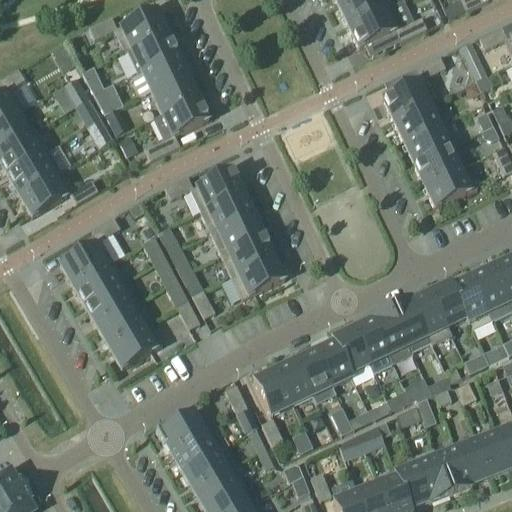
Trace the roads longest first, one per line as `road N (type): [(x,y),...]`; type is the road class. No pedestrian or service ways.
road 1 (residential): [(199,0),(345,309)]
road 2 (residential): [(412,277),(279,0)]
road 3 (residential): [(103,439),(345,309)]
road 4 (residential): [(103,439),(0,261)]
